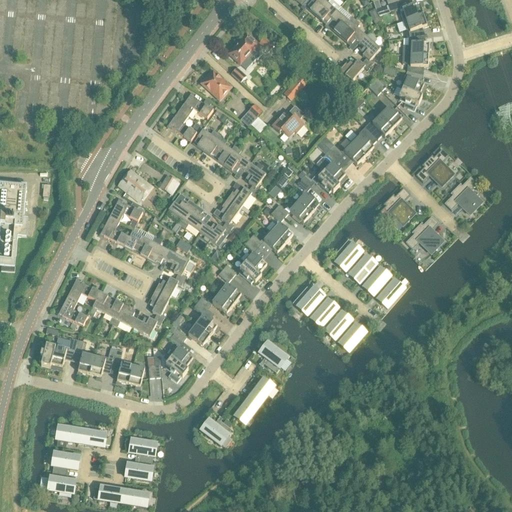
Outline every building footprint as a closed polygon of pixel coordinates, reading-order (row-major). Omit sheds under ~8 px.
[(321,0),(313,0),(313,1),(307,7),(311,11),(310,12),(316,17),(331,0),(330,0),(325,0),(324,2),(321,0)] [(331,0),(316,17),(322,23),(324,21),(327,24),(331,21),(330,20),(337,13),(341,9),(331,0)] [(400,3),(388,7),(390,13),(402,9),(400,3)] [(400,14),(403,23),(423,17),(419,5),(402,11),(403,13),(400,14)] [(331,21),(327,24),(327,25),(331,21),(335,24),(331,28),(335,31),(333,32),(340,38),(355,21),(352,18),(348,23),(337,13),(330,20),(331,21)] [(379,22),(380,22),(378,16),(371,19),(374,25),(379,22)] [(423,17),(403,23),(406,32),(409,31),(410,34),(427,28),(423,17)] [(355,21),(340,38),(347,44),(348,43),(352,46),(355,42),(359,46),(366,38),(355,29),(359,24),(355,21)] [(247,35),(237,46),(249,57),(251,55),(257,61),(265,52),(268,55),(275,48),(265,39),(259,46),(247,35)] [(366,38),(359,46),(364,49),(360,53),(364,56),(362,58),(366,61),(364,63),(370,69),(374,65),(371,62),(380,51),(366,38)] [(403,47),(403,56),(429,58),(429,46),(411,45),(411,48),(403,47)] [(249,57),(237,46),(228,56),(240,67),(249,57)] [(429,58),(403,56),(403,66),(410,66),(410,69),(428,70),(429,58)] [(370,69),(364,63),(362,65),(358,62),(354,66),(350,63),(347,67),(346,65),(340,72),(345,77),(352,83),(364,70),(367,73),(370,69)] [(373,71),(379,76),(384,71),(377,66),(373,71)] [(397,71),(384,68),(383,75),(395,78),(397,71)] [(241,85),(247,78),(237,69),(231,76),(241,85)] [(213,73),(201,86),(220,102),(231,89),(213,73)] [(299,78),(288,90),(296,97),(307,85),(299,78)] [(377,80),(372,84),(382,93),(386,89),(377,80)] [(404,81),(400,90),(422,99),(419,98),(424,87),(407,80),(406,82),(404,81)] [(382,93),(372,84),(368,89),(377,98),(382,93)] [(288,90),(283,95),(291,103),(296,97),(288,90)] [(422,99),(400,90),(402,91),(399,99),(401,100),(399,103),(405,105),(404,109),(414,113),(417,107),(418,108),(422,99)] [(188,99),(179,112),(188,118),(194,111),(207,121),(213,113),(190,96),(188,99)] [(360,98),(355,103),(360,108),(365,103),(360,98)] [(255,106),(248,113),(241,122),(249,129),(263,114),(255,106)] [(286,117),(284,115),(272,129),(280,135),(281,134),(289,140),(294,134),(296,136),(304,127),(299,122),(304,116),(295,108),(286,117)] [(385,109),(378,115),(393,130),(402,122),(389,109),(387,111),(385,109)] [(188,118),(179,112),(170,125),(170,124),(168,127),(191,144),(197,136),(183,126),(188,118)] [(224,124),(228,119),(222,115),(219,121),(224,124)] [(393,130),(378,115),(372,122),(374,124),(372,126),(385,139),(393,130)] [(259,118),(253,126),(262,133),(268,125),(259,118)] [(380,144),(376,130),(369,132),(374,146),(380,144)] [(197,148),(204,153),(217,134),(213,132),(210,137),(203,132),(194,144),(198,146),(197,148)] [(217,134),(204,153),(210,158),(212,156),(215,159),(224,147),(217,142),(221,137),(217,134)] [(357,137),(350,144),(365,159),(374,150),(361,137),(359,139),(357,137)] [(330,151),(339,160),(343,156),(324,138),(321,142),(330,151)] [(383,145),(387,154),(391,152),(387,143),(383,145)] [(365,159),(350,144),(344,150),(346,153),(344,155),(357,167),(365,159)] [(224,147),(215,159),(219,161),(218,163),(224,168),(238,149),(235,147),(231,152),(224,147)] [(238,149),(224,168),(232,173),(233,172),(237,174),(240,170),(244,173),(250,165),(238,157),(242,152),(238,149)] [(339,160),(330,151),(325,156),(334,165),(339,160)] [(442,165),(449,158),(442,151),(434,159),(432,157),(422,167),(424,169),(416,177),(423,184),(430,177),(441,189),(453,177),(442,165)] [(250,165),(244,173),(249,177),(245,181),(249,184),(248,185),(252,188),(250,190),(257,195),(261,190),(258,188),(266,177),(250,165)] [(328,166),(322,173),(324,174),(337,186),(338,186),(345,178),(332,166),(330,168),(328,166)] [(293,174),(288,170),(284,175),(289,179),(293,174)] [(152,188),(131,172),(118,188),(140,204),(152,188)] [(302,181),(301,181),(311,189),(315,185),(302,173),(298,177),(302,181)] [(324,174),(322,173),(321,173),(324,175),(318,181),(319,182),(317,184),(329,195),(331,193),(333,195),(339,189),(337,187),(338,186),(337,186),(324,174)] [(160,189),(172,197),(179,185),(167,178),(160,189)] [(453,197),(444,206),(451,212),(458,205),(470,217),(482,205),(470,193),(477,186),(470,179),(462,188),(461,186),(460,185),(450,196),(451,196),(453,197)] [(311,189),(301,181),(297,185),(307,194),(311,189)] [(0,267),(1,268),(1,273),(14,274),(18,238),(26,239),(28,221),(24,220),(27,185),(0,182),(0,267)] [(232,194),(227,201),(241,211),(252,196),(255,199),(257,195),(250,190),(248,193),(244,190),(241,195),(236,192),(234,195),(232,194)] [(386,208),(377,217),(384,223),(391,216),(403,228),(415,216),(403,204),(410,197),(403,190),(395,199),(394,197),(393,196),(383,207),(384,207),(386,208)] [(260,196),(265,199),(268,195),(264,191),(260,196)] [(301,196),(296,203),(311,216),(319,207),(306,195),(304,198),(301,196)] [(185,199),(180,196),(168,212),(181,221),(177,226),(177,225),(172,232),(177,235),(181,229),(181,228),(194,210),(187,205),(186,206),(182,204),(185,199)] [(225,225),(224,227),(231,232),(234,228),(230,225),(241,211),(227,201),(222,209),(223,210),(220,214),(225,217),(221,222),(225,225)] [(117,205),(109,219),(119,224),(123,216),(138,224),(143,215),(118,202),(116,205),(117,205)] [(311,216),(296,203),(289,210),(292,212),(290,214),(303,225),(311,216)] [(279,207),(275,211),(285,220),(289,215),(279,207)] [(181,228),(181,229),(184,231),(188,226),(200,235),(205,227),(201,224),(204,220),(200,217),(201,215),(194,210),(181,228)] [(285,220),(275,211),(271,216),(281,225),(285,220)] [(414,236),(406,245),(413,251),(420,244),(431,256),(443,244),(432,232),(439,225),(432,218),(423,227),(422,225),(422,224),(412,235),(413,235),(414,236)] [(119,224),(109,219),(102,233),(100,236),(125,249),(129,240),(115,232),(119,224)] [(205,227),(200,235),(219,248),(231,232),(224,227),(222,230),(218,227),(217,229),(213,226),(210,230),(205,227)] [(275,226),(269,233),(285,247),(293,238),(280,226),(278,228),(275,226)] [(129,240),(125,249),(132,253),(133,251),(137,253),(144,240),(137,236),(139,231),(135,228),(129,240)] [(238,229),(234,234),(240,238),(243,233),(238,229)] [(285,247),(269,233),(263,240),(266,242),(264,244),(277,256),(285,247)] [(228,241),(233,245),(238,239),(233,235),(228,241)] [(253,237),(249,241),(259,250),(263,245),(253,237)] [(144,240),(137,253),(141,255),(140,257),(147,261),(158,240),(153,238),(150,243),(144,240)] [(158,240),(147,261),(155,265),(156,263),(160,265),(163,261),(168,263),(172,255),(158,247),(161,242),(158,240)] [(176,248),(185,254),(187,255),(191,248),(187,246),(180,241),(176,248)] [(259,250),(249,241),(245,246),(254,255),(259,250)] [(344,274),(345,274),(353,265),(361,256),(362,254),(361,255),(352,247),(353,246),(351,247),(347,244),(349,242),(348,242),(338,254),(339,253),(343,257),(335,266),(336,266),(337,265),(345,273),(344,274)] [(353,265),(345,274),(353,265),(357,269),(349,278),(350,278),(351,278),(359,285),(358,286),(359,286),(376,267),(376,266),(375,267),(366,260),(367,259),(367,258),(365,260),(361,256),(362,254),(361,256),(353,265)] [(172,255),(168,263),(173,266),(170,271),(174,273),(173,274),(178,277),(176,279),(183,283),(185,278),(181,276),(188,263),(172,255)] [(249,256),(243,263),(261,279),(261,278),(259,276),(267,268),(253,256),(251,258),(249,256)] [(261,279),(243,263),(245,265),(239,272),(241,273),(239,275),(253,288),(261,279)] [(226,267),(223,272),(232,280),(236,275),(226,267)] [(376,267),(359,286),(367,277),(371,281),(363,290),(364,291),(365,290),(373,297),(372,298),(373,298),(390,279),(390,278),(389,279),(380,272),(381,271),(381,270),(379,272),(375,268),(376,267)] [(232,280),(223,272),(218,277),(228,285),(232,280)] [(159,286),(155,294),(168,301),(177,285),(180,287),(183,283),(176,279),(175,282),(170,280),(167,285),(163,283),(160,287),(159,286)] [(390,279),(373,298),(373,299),(381,290),(385,294),(377,302),(378,303),(379,302),(387,309),(386,310),(387,311),(404,291),(403,291),(394,284),(395,283),(393,284),(389,280),(390,279)] [(75,285),(68,299),(77,304),(82,296),(96,303),(101,295),(76,282),(74,285),(75,285)] [(223,287),(217,294),(234,307),(241,297),(227,286),(225,289),(223,287)] [(306,318),(307,318),(308,316),(316,307),(324,298),(323,298),(323,299),(314,291),(315,290),(314,290),(307,299),(302,295),(303,294),(293,306),(294,305),(298,308),(297,310),(298,310),(298,309),(307,317),(306,318)] [(168,301),(155,294),(150,302),(152,303),(150,307),(154,309),(152,314),(156,317),(155,319),(162,323),(164,318),(160,316),(168,301)] [(234,307),(217,294),(212,301),(214,303),(212,305),(227,316),(234,307)] [(96,303),(90,315),(94,317),(97,311),(104,315),(111,302),(107,300),(108,299),(101,295),(96,303)] [(77,304),(68,299),(60,313),(58,316),(83,329),(88,320),(73,312),(77,304)] [(201,299),(198,304),(208,312),(212,307),(201,299)] [(179,306),(184,309),(188,303),(183,300),(179,306)] [(111,302),(104,315),(112,319),(109,325),(113,327),(123,307),(116,303),(115,304),(111,302)] [(316,307),(308,316),(312,320),(311,322),(312,322),(312,321),(321,329),(330,319),(338,311),(337,310),(337,311),(328,304),(329,303),(328,302),(321,311),(316,307)] [(208,312),(198,304),(194,309),(204,317),(208,312)] [(123,307),(113,327),(117,329),(120,323),(133,330),(137,322),(132,319),(135,315),(130,312),(131,311),(123,307)] [(330,319),(321,329),(321,330),(321,331),(322,329),(326,333),(325,334),(326,335),(326,334),(335,341),(334,342),(335,342),(336,341),(344,332),(352,323),(351,322),(351,323),(342,316),(343,315),(342,314),(335,323),(330,319)] [(199,319),(193,326),(210,339),(217,329),(203,318),(201,320),(199,319)] [(137,322),(133,330),(149,338),(156,325),(159,327),(162,323),(155,319),(153,322),(149,320),(148,322),(144,320),(142,324),(137,322)] [(210,339),(193,326),(187,333),(190,335),(188,337),(203,348),(210,339)] [(336,341),(335,342),(336,341),(340,345),(339,346),(340,347),(340,346),(349,353),(348,354),(349,355),(366,335),(365,335),(356,328),(357,327),(356,327),(349,336),(344,332),(336,341)] [(174,335),(173,336),(183,344),(187,339),(173,328),(170,332),(174,335)] [(47,329),(46,335),(58,339),(60,332),(47,329)] [(183,344),(173,336),(169,341),(180,349),(183,344)] [(69,353),(75,354),(78,342),(72,340),(69,353)] [(78,342),(75,354),(81,356),(84,343),(78,342)] [(288,360),(267,345),(266,345),(267,346),(261,355),(260,354),(259,355),(269,362),(265,366),(264,365),(264,366),(276,375),(277,375),(275,374),(279,369),(280,370),(280,369),(286,360),(287,361),(288,360)] [(41,367),(50,369),(56,346),(55,349),(46,347),(46,349),(43,348),(39,364),(42,364),(41,367)] [(56,346),(50,369),(50,370),(51,367),(62,369),(67,352),(64,351),(65,348),(56,346)] [(107,363),(113,364),(116,352),(110,350),(107,363)] [(174,351),(169,358),(171,360),(188,372),(186,370),(193,361),(179,350),(177,353),(174,351)] [(116,352),(113,364),(120,366),(123,353),(116,352)] [(78,373),(90,376),(95,356),(86,354),(85,357),(82,356),(78,373)] [(95,356),(90,376),(101,379),(106,362),(103,361),(104,358),(95,356)] [(171,360),(169,358),(171,360),(166,367),(167,368),(165,371),(171,375),(169,378),(177,385),(181,379),(182,380),(188,372),(171,360)] [(117,383),(129,386),(134,366),(125,363),(124,366),(121,366),(117,383)] [(134,366),(129,386),(140,389),(144,372),(142,371),(143,368),(134,366)] [(264,381),(249,400),(259,408),(274,389),(264,381)] [(259,408),(249,400),(235,419),(245,427),(259,408)] [(230,438),(228,437),(231,433),(233,434),(233,433),(235,434),(237,431),(231,426),(228,429),(220,423),(220,424),(221,425),(218,429),(208,422),(209,423),(202,432),(201,431),(201,432),(222,448),(222,447),(221,447),(228,438),(229,439),(230,438)] [(56,442),(81,446),(83,433),(58,429),(58,430),(59,430),(57,441),(56,441),(56,442)] [(83,433),(81,446),(105,449),(107,437),(83,433)] [(141,457),(140,462),(152,464),(153,459),(155,459),(155,458),(154,458),(156,447),(157,447),(157,446),(131,442),(131,443),(132,443),(130,454),(129,454),(129,455),(141,457)] [(54,468),(53,474),(65,476),(66,470),(78,472),(78,471),(77,471),(78,460),(80,460),(80,459),(54,455),(54,456),(55,456),(53,467),(52,467),(52,468),(54,468)] [(152,464),(140,462),(139,468),(127,466),(127,467),(128,467),(127,479),(125,478),(125,479),(151,483),(150,482),(152,471),(153,471),(151,470),(152,464)] [(65,476),(53,474),(52,480),(50,479),(50,480),(51,480),(49,491),(48,491),(48,492),(74,496),(73,495),(75,484),(76,484),(64,482),(65,476)] [(94,500),(99,501),(98,502),(122,505),(124,493),(100,489),(100,490),(96,489),(94,500)] [(124,493),(122,505),(147,509),(146,509),(148,497),(149,498),(149,497),(124,493)]
